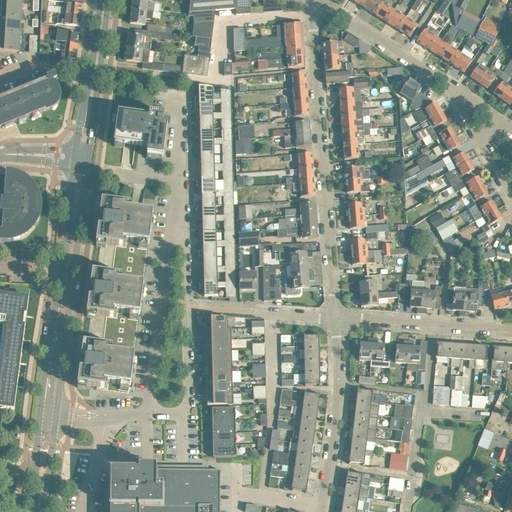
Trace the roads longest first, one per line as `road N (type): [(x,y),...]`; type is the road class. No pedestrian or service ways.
road 1 (residential): [(334,318),(309,1)]
road 2 (secondary): [(49,417),(80,158)]
road 3 (residential): [(322,505),(335,414),(334,318)]
road 4 (residential): [(447,84),(309,1)]
road 5 (secondary): [(80,158),(104,0)]
road 6 (residential): [(447,84),(511,200)]
